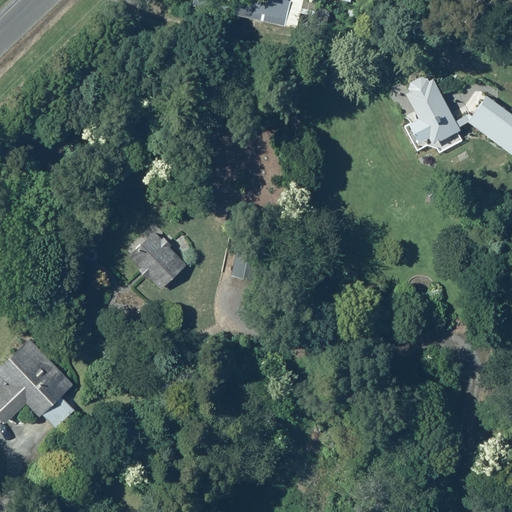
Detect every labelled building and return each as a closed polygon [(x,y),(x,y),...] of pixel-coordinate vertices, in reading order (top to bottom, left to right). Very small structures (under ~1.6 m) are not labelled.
[(192,0),(192,4),(242,15),(245,0),(192,0)] [(402,88),(430,145),(465,127),(440,71),(402,88)] [(160,291),(187,268),(156,236),(129,259),(160,291)] [(228,276),(256,281),(262,245),(235,240),(228,276)] [(69,383),(26,339),(0,362),(0,378),(2,381),(0,382),(0,420),(3,423),(23,404),(36,417),(40,414),(53,427),(71,410),(58,396),(69,383)]
